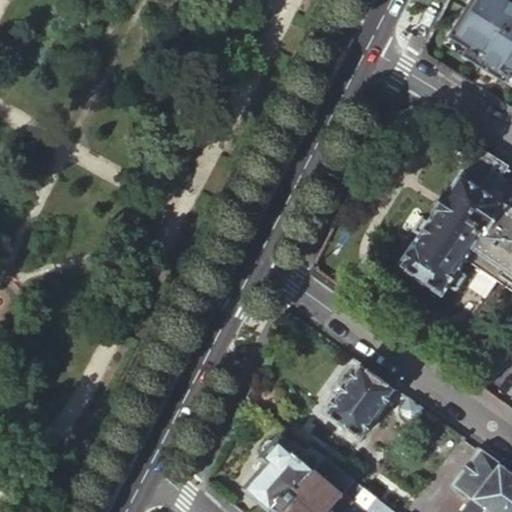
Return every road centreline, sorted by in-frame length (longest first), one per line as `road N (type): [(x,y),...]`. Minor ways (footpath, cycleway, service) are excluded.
road 1 (residential): [(253,250),(511,438)]
road 2 (secondary): [(141,473),(253,250)]
road 3 (secondary): [(253,250),(360,44)]
road 4 (unclassified): [(360,44),(511,138)]
